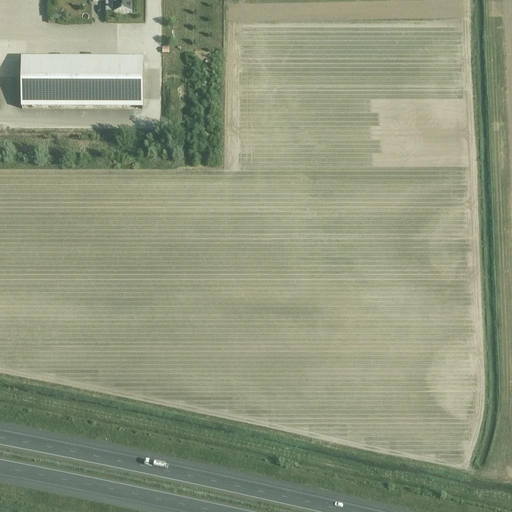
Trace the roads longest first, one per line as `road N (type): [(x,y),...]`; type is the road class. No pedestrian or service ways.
road 1 (motorway): [(348,511),(0,437)]
road 2 (motorway): [(0,467),(218,511)]
